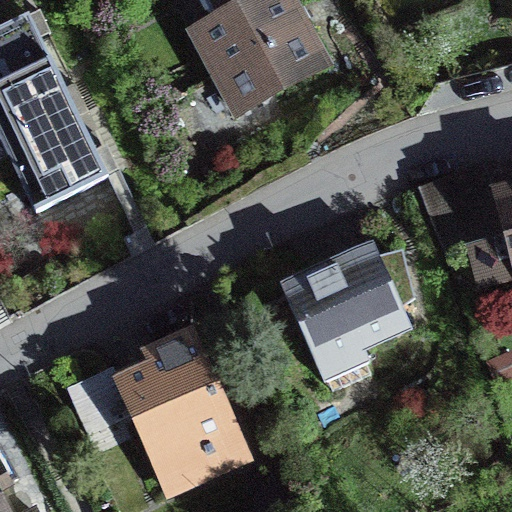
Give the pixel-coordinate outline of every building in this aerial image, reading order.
[(202,0),(214,22),(194,34),(238,113),(326,65),(290,0),(202,0)] [(29,17),(0,31),(0,130),(68,97),(29,17)] [(108,178),(68,97),(0,130),(0,138),(37,213),(108,178)] [(511,194),(497,198),(511,254),(511,194)] [(385,272),(372,244),(279,286),(319,370),(412,327),(403,308),(417,298),(409,265),(385,272)] [(122,384),(171,493),(221,471),(206,437),(230,426),(190,338),(147,357),(153,370),(122,384)] [(0,511),(3,511),(0,506),(0,486),(13,480),(14,482),(18,480),(0,447),(0,511)] [(254,511),(289,511),(296,500),(286,477),(276,474),(258,496),(254,511)]
